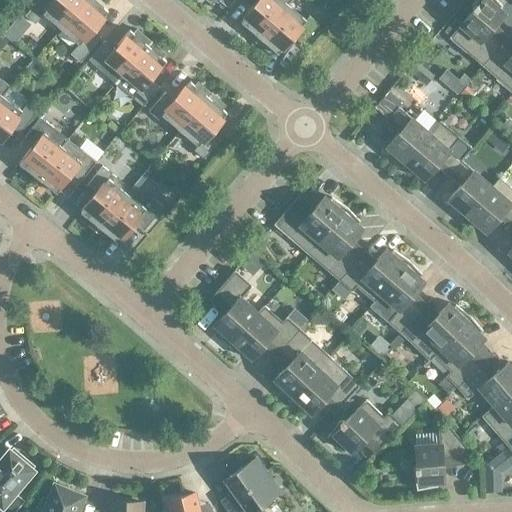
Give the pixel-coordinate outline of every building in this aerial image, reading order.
[(43,14),(61,29),(85,0),(37,0),(25,15),(35,24),(43,14)] [(108,12),(94,0),(85,0),(61,29),(78,44),(70,54),(80,63),(101,38),(92,30),(108,12)] [(256,42),(291,0),(251,0),(257,4),(241,23),(245,26),(242,30),(256,42)] [(291,0),(256,42),(270,54),(273,50),(277,54),(293,35),(303,43),(319,24),(309,16),(305,20),(288,5),(293,0),(291,0)] [(482,65),(502,41),(489,31),(504,13),(500,9),(502,6),(496,0),(477,0),(472,5),(473,7),(472,8),(473,10),(461,24),(456,19),(444,32),(450,37),(449,38),(482,65)] [(115,84),(121,77),(151,42),(137,30),(134,34),(130,30),(114,49),(104,41),(88,60),(115,84)] [(511,50),(502,41),(482,65),(511,91),(511,50)] [(121,77),(115,84),(143,107),(159,88),(150,80),(166,61),(162,58),(165,54),(151,42),(121,77)] [(0,99),(3,96),(4,97),(11,87),(0,78),(0,99)] [(162,116),(180,131),(212,94),(198,82),(194,85),(190,82),(174,101),(165,93),(148,112),(158,120),(162,116)] [(63,128),(82,104),(59,85),(40,109),(63,128)] [(226,106),(212,94),(180,131),(197,146),(194,150),(204,159),(220,140),(210,132),(226,113),(222,109),(226,106)] [(20,134),(35,114),(25,106),(21,110),(4,97),(3,96),(0,99),(0,140),(10,127),(20,134)] [(405,163),(441,122),(440,121),(429,134),(398,107),(389,119),(401,130),(386,147),(405,163)] [(451,172),(461,161),(472,149),(441,122),(405,163),(424,179),(439,162),(451,172)] [(18,164),(37,179),(68,139),(67,138),(61,146),(43,132),(39,138),(29,130),(24,137),(33,145),(18,164)] [(69,140),(68,139),(37,179),(56,193),(71,174),(81,181),(96,162),(69,140)] [(492,187),(461,161),(451,172),(463,182),(448,200),(467,216),(492,187)] [(81,220),(96,232),(127,194),(126,193),(130,189),(112,175),(102,166),(86,186),(96,194),(80,213),(85,216),(81,220)] [(511,224),(511,188),(500,178),(492,187),(467,216),(486,232),(501,215),(511,224)] [(145,208),(127,194),(96,232),(110,243),(113,239),(118,243),(133,224),(143,232),(163,207),(153,198),(145,208)] [(308,254),(347,208),(331,198),(329,201),(324,197),(309,214),(294,201),(274,225),(308,254)] [(347,208),(308,254),(339,280),(359,257),(347,246),(362,229),(357,225),(360,222),(347,208)] [(359,257),(339,280),(352,292),(356,287),(374,302),(409,261),(393,251),(391,253),(386,249),(371,267),(359,257)] [(409,261),(374,302),(375,302),(381,295),(398,310),(387,322),(400,333),(421,309),(409,299),(424,282),(419,278),(422,275),(409,261)] [(229,347),(265,307),(264,306),(258,313),(241,298),(252,286),(235,271),(214,295),(230,308),(214,325),(219,330),(216,332),(229,347)] [(324,296),(317,290),(311,297),(318,303),(324,296)] [(339,330),(314,303),(298,317),(323,345),(339,330)] [(421,309),(400,333),(405,338),(429,360),(470,317),(455,305),(453,308),(448,304),(432,320),(421,309)] [(278,352),(300,329),(287,317),(282,322),(265,307),(229,347),(244,357),(247,355),(251,359),(267,341),(278,352)] [(470,317),(429,360),(429,361),(434,356),(450,372),(446,377),(438,384),(449,395),(457,387),(480,366),(468,355),(484,338),(480,334),(482,331),(470,317)] [(288,401),(330,357),(300,329),(278,352),(290,363),(274,380),(279,384),(276,386),(276,387),(288,401)] [(400,333),(394,340),(399,344),(405,338),(400,333)] [(390,344),(379,336),(370,346),(381,354),(390,344)] [(330,357),(288,401),(304,412),(306,409),(311,413),(326,397),(339,408),(360,385),(330,357)] [(480,366),(457,387),(467,399),(479,389),(494,406),(482,416),(482,417),(511,391),(511,366),(511,367),(507,363),(490,378),(480,366)] [(511,391),(482,417),(508,447),(511,443),(511,391)] [(343,420),(342,422),(340,421),(327,438),(344,451),(347,448),(351,452),(367,436),(380,448),(402,426),(388,412),(383,417),(366,400),(344,422),(343,420)] [(467,448),(450,427),(438,428),(439,444),(415,446),(417,467),(414,467),(415,469),(413,469),(416,490),(438,486),(437,486),(437,482),(443,482),(442,459),(468,457),(467,448)] [(0,511),(14,511),(23,501),(14,494),(33,471),(32,469),(34,466),(23,457),(20,460),(9,450),(0,460),(0,511)] [(220,501),(226,509),(227,511),(260,511),(275,502),(272,498),(280,492),(256,458),(225,480),(233,492),(220,501)] [(483,496),(501,496),(500,477),(482,470),(483,496)] [(37,508),(41,511),(77,511),(84,495),(54,483),(48,497),(44,495),(37,508)] [(212,511),(211,510),(204,511),(199,511),(195,494),(166,501),(168,511),(212,511)] [(141,511),(142,503),(109,501),(108,511),(141,511)]
